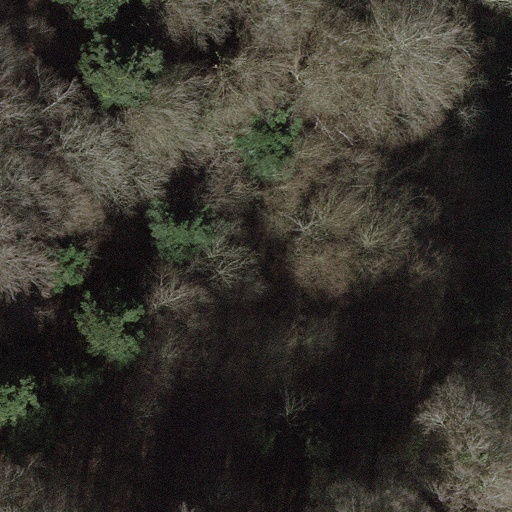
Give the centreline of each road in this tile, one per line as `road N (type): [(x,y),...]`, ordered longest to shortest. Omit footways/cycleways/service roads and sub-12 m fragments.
road 1 (track): [(166,0),(246,265),(365,460),(385,511)]
road 2 (track): [(366,0),(465,76),(511,132)]
